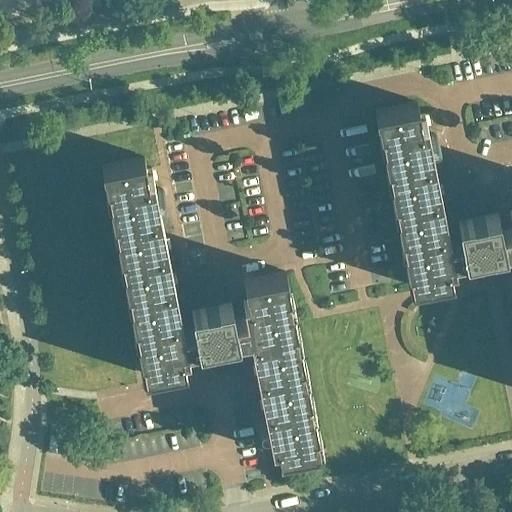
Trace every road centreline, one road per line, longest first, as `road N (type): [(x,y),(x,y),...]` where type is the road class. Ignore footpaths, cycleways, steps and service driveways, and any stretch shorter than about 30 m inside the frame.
road 1 (tertiary): [(0,93),(295,40)]
road 2 (tertiary): [(292,21),(0,78)]
road 3 (residential): [(280,511),(511,465)]
road 4 (tertiary): [(295,40),(482,0)]
